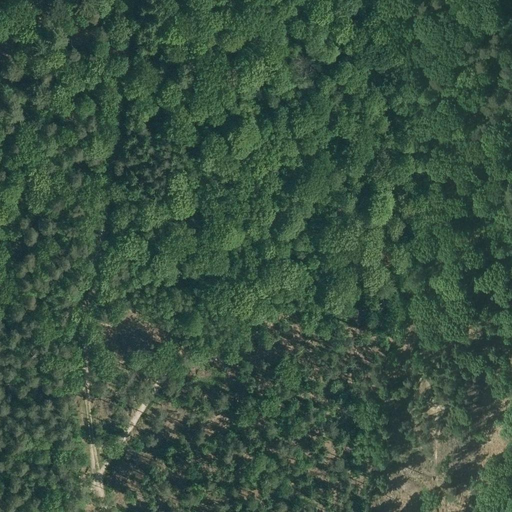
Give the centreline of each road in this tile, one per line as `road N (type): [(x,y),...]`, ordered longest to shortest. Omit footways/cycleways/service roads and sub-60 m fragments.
road 1 (track): [(425,161),(294,284),(168,371),(98,459)]
road 2 (track): [(125,0),(91,298)]
road 3 (track): [(98,459),(91,298)]
road 4 (track): [(405,0),(414,110),(441,146)]
